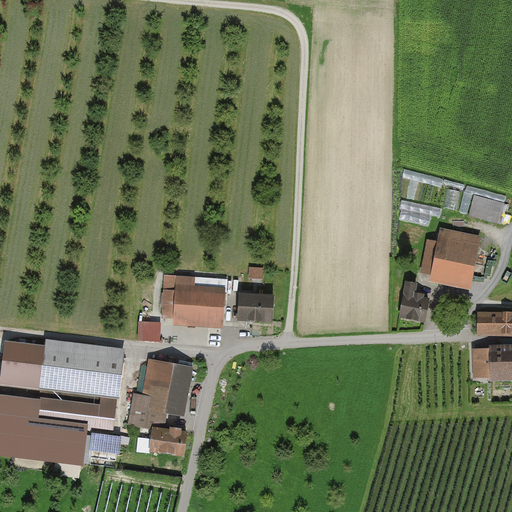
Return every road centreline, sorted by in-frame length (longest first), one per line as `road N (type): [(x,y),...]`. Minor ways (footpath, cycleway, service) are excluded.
road 1 (track): [(162,0),(276,9),(306,35),(289,343)]
road 2 (unclassified): [(184,511),(217,359),(246,345),(454,338)]
road 3 (track): [(0,329),(184,344),(217,359)]
road 4 (track): [(511,220),(501,231),(488,285),(454,338)]
